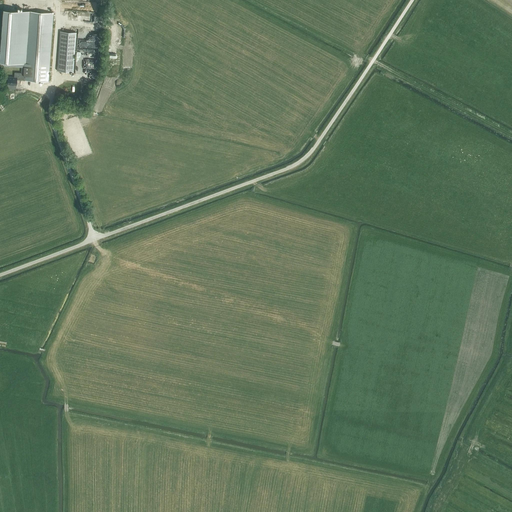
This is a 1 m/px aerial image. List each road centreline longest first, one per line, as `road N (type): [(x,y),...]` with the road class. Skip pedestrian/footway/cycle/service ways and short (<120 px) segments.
road 1 (unclassified): [(0,275),(296,164),(412,0)]
road 2 (track): [(511,134),(362,54)]
